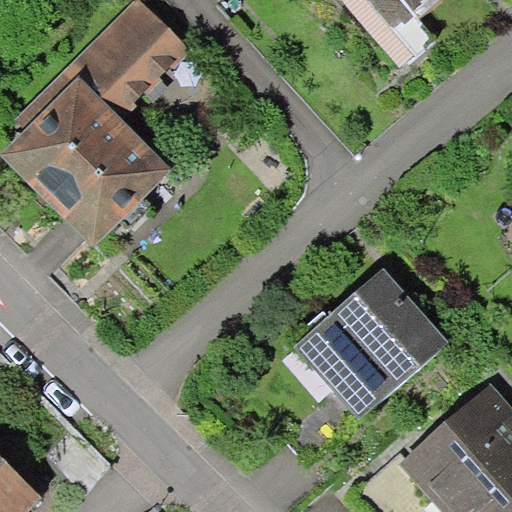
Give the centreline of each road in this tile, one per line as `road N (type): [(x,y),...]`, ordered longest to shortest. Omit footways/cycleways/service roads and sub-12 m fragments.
road 1 (residential): [(132,405),(356,185),(511,78)]
road 2 (residential): [(0,280),(132,405)]
